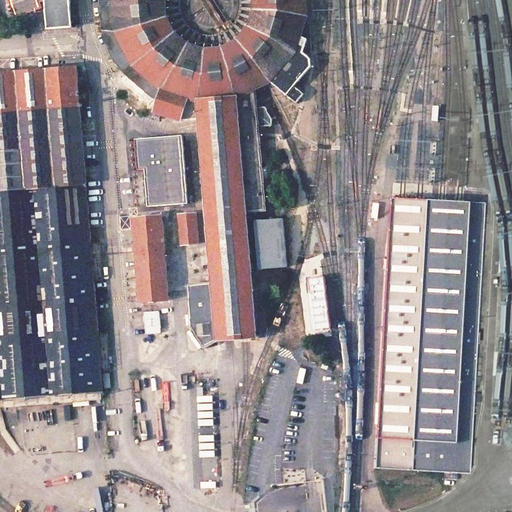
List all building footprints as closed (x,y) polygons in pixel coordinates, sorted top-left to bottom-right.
[(11,0),(18,17),(43,9),(41,2),(45,1),(45,0),(11,0)] [(69,0),(45,0),(45,1),(47,29),(72,27),(69,0)] [(99,0),(103,32),(113,59),(126,75),(121,81),(148,105),(154,98),(158,99),(153,112),(182,121),(199,118),(212,283),(188,285),(190,328),(203,348),(218,341),(229,340),(244,339),(255,338),(258,338),(258,335),(257,335),(247,212),(265,210),(258,127),(272,126),(271,119),(266,107),(256,108),(255,89),(262,85),(269,81),(287,95),(297,103),(305,94),(294,86),(311,66),(310,59),(303,53),(307,40),(301,38),(307,17),(305,0),(99,0)] [(77,66),(0,72),(0,402),(104,394),(77,66)] [(136,190),(151,189),(150,167),(134,168),(136,190)] [(192,169),(162,171),(163,201),(194,200),(192,169)] [(402,198),(390,198),(374,468),(413,470),(429,200),(420,199),(402,198)] [(442,201),(430,200),(415,470),(472,474),(487,203),(460,202),(442,201)] [(196,213),(179,215),(181,245),(198,244),(196,213)] [(162,216),(133,218),(140,302),(169,300),(162,216)] [(254,221),(258,268),(287,266),(283,218),(254,221)]
